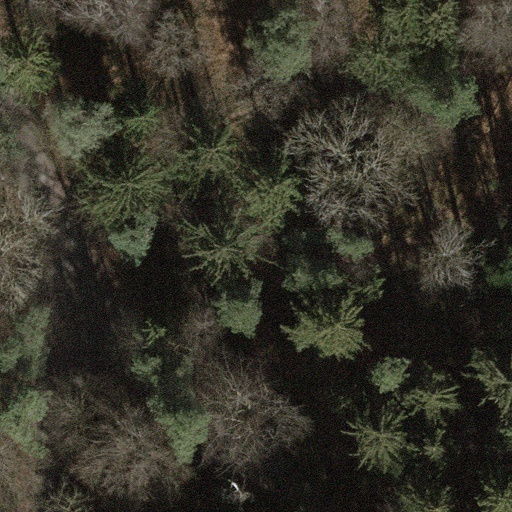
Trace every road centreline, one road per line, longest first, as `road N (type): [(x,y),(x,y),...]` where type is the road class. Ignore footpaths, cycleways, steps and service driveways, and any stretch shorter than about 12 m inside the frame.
road 1 (track): [(71,302),(321,511)]
road 2 (track): [(0,57),(71,302)]
road 3 (track): [(48,511),(50,411),(71,302)]
